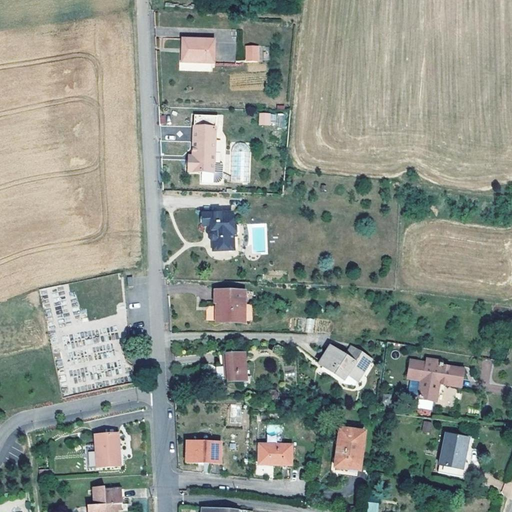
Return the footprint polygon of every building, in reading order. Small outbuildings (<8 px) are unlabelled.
[(182,39),(181,62),(213,63),(213,40),(182,39)] [(257,63),(257,49),(246,49),(246,63),(257,63)] [(286,126),(286,114),(271,113),(271,126),(286,126)] [(270,126),(270,116),(260,116),(260,126),(270,126)] [(195,117),(194,126),(216,127),(216,118),(195,117)] [(194,142),(193,155),(193,158),(189,159),(189,169),(202,170),(202,180),(217,181),(220,180),(222,179),(222,176),(222,163),(214,162),(216,127),(194,126),(194,142)] [(243,144),(240,144),(238,145),(236,146),(234,148),(233,150),(233,152),(232,182),(249,182),(250,152),(249,150),(248,147),(245,145),(243,144)] [(230,215),(200,214),(200,226),(208,226),(208,233),(205,235),(205,238),(208,241),(209,241),(209,251),(229,251),(230,238),(232,238),(236,234),(236,229),(232,226),(230,226),(230,215)] [(244,291),(218,291),(217,302),(219,302),(219,310),(217,310),(217,321),(239,322),(239,311),(244,311),(244,291)] [(350,346),(343,355),(348,358),(354,349),(350,346)] [(370,360),(354,349),(348,358),(343,355),(330,347),(319,363),(344,379),(349,373),(358,379),(370,360)] [(247,381),(246,368),(245,362),(245,353),(224,354),(224,362),(226,382),(241,381),(247,381)] [(442,364),(443,362),(426,360),(426,363),(412,361),(408,377),(411,377),(422,379),(420,395),(419,398),(436,401),(439,383),(461,386),(462,378),(464,370),(443,366),(444,364),(442,364)] [(348,376),(345,381),(354,387),(357,382),(348,376)] [(422,379),(411,377),(408,393),(420,395),(422,379)] [(418,400),(418,412),(433,412),(433,400),(418,400)] [(423,421),(422,432),(431,433),(432,422),(423,421)] [(350,468),(359,469),(364,432),(341,428),(340,437),(339,443),(335,474),(348,476),(350,468)] [(116,448),(120,447),(118,432),(95,434),(97,468),(118,467),(116,448)] [(467,467),(468,462),(464,461),(469,438),(447,433),(439,471),(465,477),(467,467)] [(188,442),(188,462),(220,462),(220,443),(188,442)] [(292,465),(292,445),(259,444),(258,464),(292,465)] [(350,468),(348,476),(358,477),(359,469),(350,468)] [(39,471),(40,480),(54,480),(53,469),(39,471)] [(88,506),(87,511),(117,511),(117,510),(127,510),(127,503),(123,503),(122,488),(105,489),(104,487),(93,488),(94,505),(88,506)] [(368,511),(375,511),(378,498),(369,496),(367,511),(368,511)]
